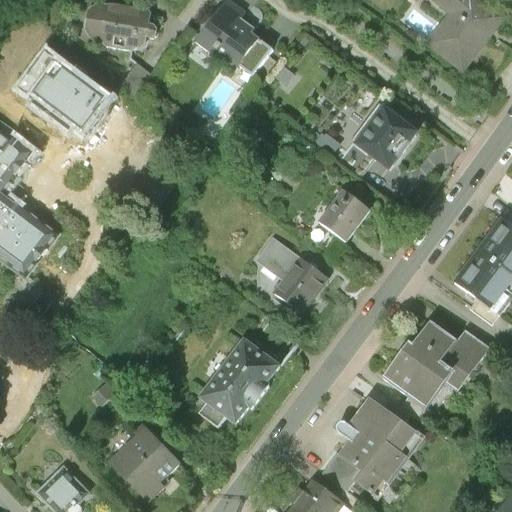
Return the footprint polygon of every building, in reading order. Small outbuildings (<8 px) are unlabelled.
[(112,0),(109,0),(101,6),(98,26),(105,36),(115,38),(117,43),(146,47),(149,44),(153,45),(159,42),(160,33),(165,33),(170,32),(171,25),(168,20),(163,19),(164,10),(160,4),(132,0),(123,0),(121,1),(112,0)] [(246,0),(236,0),(209,37),(248,66),(252,62),(272,34),(265,28),(267,24),(253,14),(258,8),(246,0)] [(453,0),(464,8),(441,37),(478,65),(511,20),(511,4),(506,0),(453,0)] [(252,62),(265,71),(286,43),(272,34),(252,62)] [(110,100),(48,52),(14,95),(77,143),(106,106),(110,100)] [(433,123),(398,98),(377,127),(374,125),(368,133),(406,161),(433,123)] [(2,129),(0,127),(0,259),(23,277),(27,280),(28,278),(59,237),(20,208),(15,216),(0,204),(0,201),(34,156),(1,131),(2,129)] [(380,208),(354,188),(331,219),(357,239),(380,208)] [(511,217),(491,246),(511,262),(511,217)] [(341,273),(286,233),(270,256),(298,277),(288,290),(315,309),(341,273)] [(502,304),(511,291),(511,262),(491,246),(467,278),(489,295),(502,304)] [(23,277),(7,299),(5,305),(6,311),(9,316),(15,319),(23,320),(29,315),(46,292),(28,278),(27,280),(23,277)] [(489,295),(481,305),(503,322),(511,311),(502,304),(489,295)] [(397,373),(422,391),(441,404),(460,377),(469,366),(456,356),(471,336),(445,317),(429,340),(423,336),(397,373)] [(477,327),(471,336),(456,356),(469,366),(460,377),(473,386),(503,345),(477,327)] [(241,410),(251,417),(294,360),(259,334),(206,404),(232,423),(241,410)] [(122,379),(107,392),(117,403),(132,389),(122,379)] [(422,391),(414,403),(424,410),(438,420),(446,409),(441,404),(422,391)] [(397,403),(385,394),(364,423),(358,419),(352,427),(364,436),(354,451),(377,467),(370,477),(388,491),(399,477),(403,480),(422,454),(417,450),(432,429),(418,418),(397,403)] [(403,395),(397,403),(418,418),(424,410),(414,403),(403,395)] [(152,432),(125,458),(163,498),(178,483),(174,479),(194,459),(157,420),(148,429),(152,432)] [(362,488),(370,477),(377,467),(354,451),(351,449),(336,469),(362,488)] [(78,464),(50,490),(70,511),(94,511),(94,505),(91,503),(104,491),(78,464)] [(297,508),(294,511),(342,511),(345,508),(315,485),(312,488),(307,484),(292,504),(297,508)] [(511,511),(511,492),(496,511),(511,511)]
